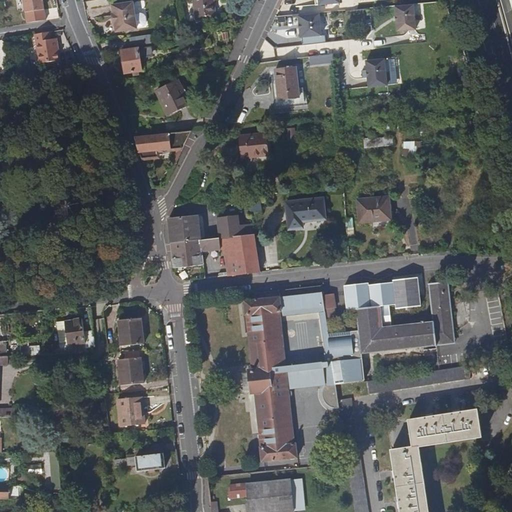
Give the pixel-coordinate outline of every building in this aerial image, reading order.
[(22,0),(24,12),(43,9),(41,0),(22,0)] [(135,13),(133,0),(112,3),(113,11),(111,11),(113,22),(115,22),(116,30),(137,27),(137,25),(135,13)] [(194,0),(197,19),(216,16),(213,0),(194,0)] [(414,27),(412,2),(393,4),(395,28),(414,27)] [(317,33),(315,11),(294,13),(296,35),(297,35),(298,41),(321,39),(321,32),(317,33)] [(142,12),(140,12),(135,13),(137,25),(143,24),(146,23),(147,21),(147,15),(144,13),(142,12)] [(51,39),(50,32),(35,34),(40,63),(59,60),(57,47),(58,47),(57,38),(51,39)] [(151,40),(150,33),(129,36),(130,45),(137,44),(137,47),(121,50),(124,72),(142,70),(140,57),(149,56),(148,41),(151,40)] [(309,65),(333,64),(333,55),(308,56),(309,65)] [(384,83),(382,57),(363,59),(365,85),(384,83)] [(299,92),(298,64),(279,65),(279,78),(273,78),(275,94),(299,92)] [(181,89),(176,80),(154,90),(166,114),(185,104),(178,91),(181,89)] [(189,102),(182,89),(181,89),(178,91),(185,104),(189,102)] [(305,103),(304,92),(299,92),(275,94),(276,104),(305,103)] [(295,127),(286,129),(288,141),(297,139),(295,127)] [(139,152),(148,151),(183,147),(191,129),(146,134),(134,136),(138,152),(139,152)] [(241,163),(269,162),(268,134),(240,135),(241,163)] [(393,137),(377,139),(378,148),(394,146),(393,137)] [(417,141),(403,142),(403,158),(417,157),(417,141)] [(259,208),(257,194),(248,195),(248,196),(250,209),(259,208)] [(326,218),(324,198),(286,202),(288,228),(303,227),(303,220),(326,218)] [(394,221),(393,199),(361,200),(362,222),(394,221)] [(168,217),(171,241),(174,267),(203,264),(201,248),(200,238),(197,214),(168,217)] [(239,232),(238,215),(218,217),(220,234),(239,232)] [(260,271),(254,232),(222,236),(227,275),(260,271)] [(200,238),(201,248),(219,246),(218,236),(200,238)] [(426,286),(430,313),(431,324),(434,348),(447,347),(453,346),(449,310),(446,284),(426,286)] [(336,406),(339,407),(338,401),(335,384),(328,338),(327,338),(323,303),(322,296),(321,293),(321,292),(244,299),(245,313),(247,313),(251,360),(248,360),(251,392),(255,392),(261,462),(262,462),(297,459),(296,443),(293,443),(276,445),(272,394),(288,392),(289,392),(291,389),(292,387),(291,384),(289,382),(288,382),(287,382),(285,364),(284,359),(323,355),(323,360),(329,360),(331,373),(329,375),(327,377),(325,381),(324,385),(324,388),(324,391),(325,396),(327,398),(329,401),(331,403),(334,405),(336,406)] [(380,308),(378,292),(344,294),(345,311),(355,310),(357,333),(349,333),(349,336),(328,338),(335,384),(365,381),(363,361),(361,361),(361,356),(434,348),(431,324),(380,329),(378,308),(380,308)] [(334,308),(333,296),(322,296),(323,303),(325,319),(333,316),(332,308),(334,308)] [(507,345),(502,304),(486,306),(485,299),(469,301),(475,348),(507,345)] [(143,343),(140,318),(117,321),(119,346),(143,343)] [(85,332),(83,319),(57,322),(58,341),(68,341),(68,345),(86,344),(86,349),(91,349),(95,346),(93,331),(85,332)] [(143,383),(140,357),(117,359),(120,385),(143,383)] [(481,381),(479,369),(367,383),(369,396),(481,381)] [(327,377),(290,381),(287,382),(288,382),(289,382),(291,384),(292,387),(291,389),(289,392),(324,388),(324,385),(325,381),(327,377)] [(293,443),(288,392),(272,394),(276,445),(293,443)] [(144,424),(141,396),(117,398),(120,427),(144,424)] [(338,401),(339,407),(346,456),(347,462),(354,511),(367,511),(351,400),(338,401)] [(14,409),(14,407),(1,407),(1,416),(20,415),(19,409),(14,409)] [(482,439),(478,413),(410,423),(413,449),(392,452),(400,511),(428,511),(420,449),(482,439)] [(146,446),(148,455),(163,453),(161,445),(146,446)] [(148,455),(146,446),(134,448),(135,457),(148,455)] [(148,455),(135,457),(136,463),(137,471),(165,467),(163,453),(148,455)] [(290,478),(294,509),(304,508),(301,477),(290,478)] [(294,509),(290,478),(246,483),(247,496),(248,511),(271,511),(282,511),(294,509)] [(0,483),(0,498),(9,499),(9,484),(0,483)] [(247,496),(246,483),(228,485),(229,498),(247,496)] [(220,511),(218,501),(209,501),(210,511),(225,511),(226,511),(220,511)]
